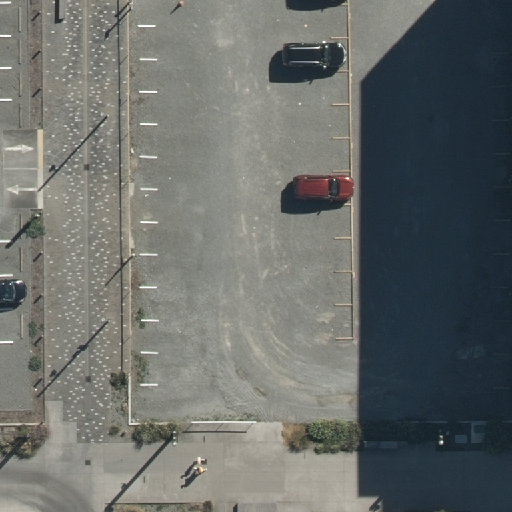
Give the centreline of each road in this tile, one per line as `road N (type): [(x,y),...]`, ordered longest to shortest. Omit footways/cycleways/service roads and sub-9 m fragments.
road 1 (residential): [(84,0),(84,480)]
road 2 (residential): [(511,478),(84,480)]
